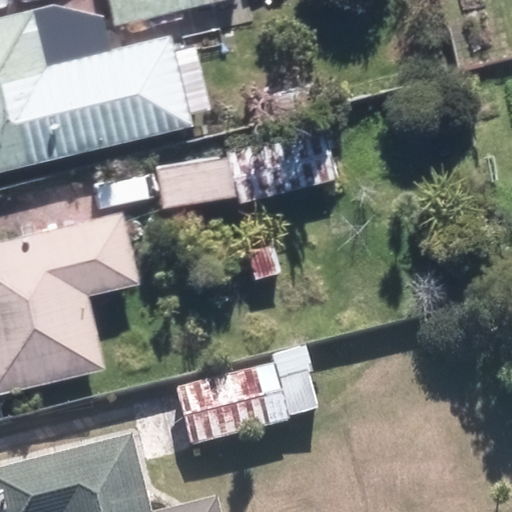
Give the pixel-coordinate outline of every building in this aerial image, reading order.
[(114,0),(119,18),(196,0),(114,0)] [(0,165),(189,119),(168,34),(48,63),(34,6),(0,14),(0,165)] [(156,168),(166,210),(235,194),(237,202),(338,179),(327,129),(156,168)] [(117,213),(0,241),(0,385),(102,360),(83,284),(132,272),(117,213)] [(333,300),(317,231),(270,241),(286,311),(333,300)] [(297,425),(281,364),(173,393),(189,453),(297,425)] [(143,511),(125,442),(0,474),(0,511),(218,511),(217,505),(189,511),(143,511)]
